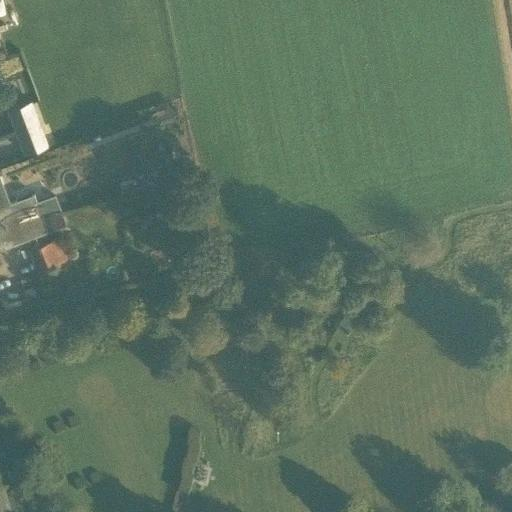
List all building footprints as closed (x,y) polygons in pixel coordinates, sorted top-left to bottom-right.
[(26,154),(48,146),(31,102),(10,109),(26,154)] [(56,194),(37,202),(41,215),(62,209),(56,194)] [(0,207),(0,226),(1,231),(41,215),(37,202),(19,208),(17,201),(0,207)] [(7,247),(48,231),(41,215),(1,231),(6,242),(7,247)] [(38,271),(68,260),(59,238),(30,249),(38,271)]
